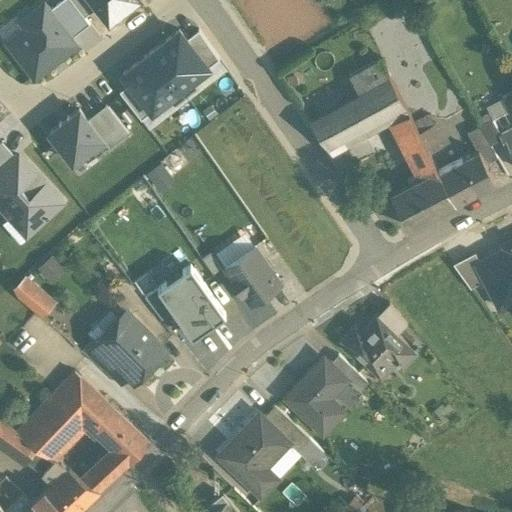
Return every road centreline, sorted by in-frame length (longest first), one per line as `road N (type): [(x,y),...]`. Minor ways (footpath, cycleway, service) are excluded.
road 1 (residential): [(100,511),(247,365),(385,269)]
road 2 (residential): [(385,269),(191,0)]
road 3 (residential): [(172,0),(59,89),(30,97),(0,84)]
road 4 (residential): [(385,269),(511,201)]
